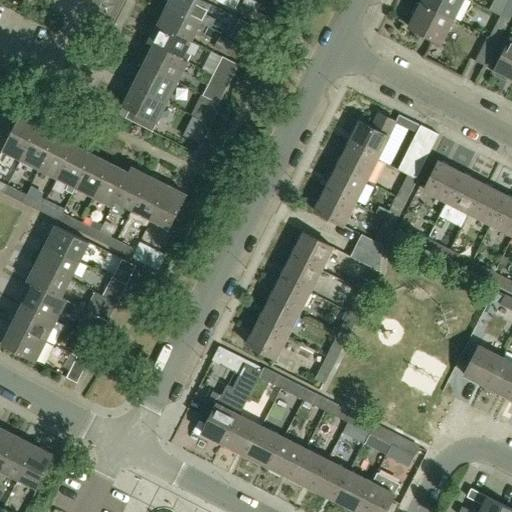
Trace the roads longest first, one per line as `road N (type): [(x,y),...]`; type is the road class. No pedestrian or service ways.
road 1 (residential): [(125,447),(332,46)]
road 2 (residential): [(511,137),(332,46)]
road 3 (residential): [(125,447),(0,381)]
road 4 (residential): [(251,511),(125,447)]
road 5 (residential): [(511,461),(462,450),(443,464),(419,511)]
